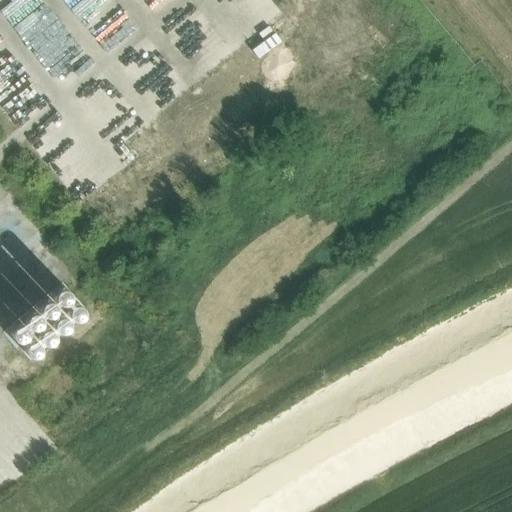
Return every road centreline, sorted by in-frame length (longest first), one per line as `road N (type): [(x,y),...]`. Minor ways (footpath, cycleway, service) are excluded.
road 1 (track): [(511,136),(58,511)]
road 2 (secondary): [(258,511),(511,370)]
